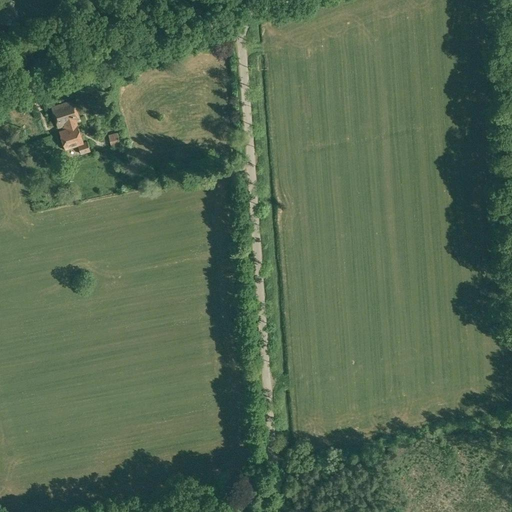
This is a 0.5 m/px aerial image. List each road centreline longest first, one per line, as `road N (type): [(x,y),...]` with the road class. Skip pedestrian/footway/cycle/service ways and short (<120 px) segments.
road 1 (unclassified): [(275,511),(240,19)]
road 2 (unclassified): [(0,101),(240,19)]
